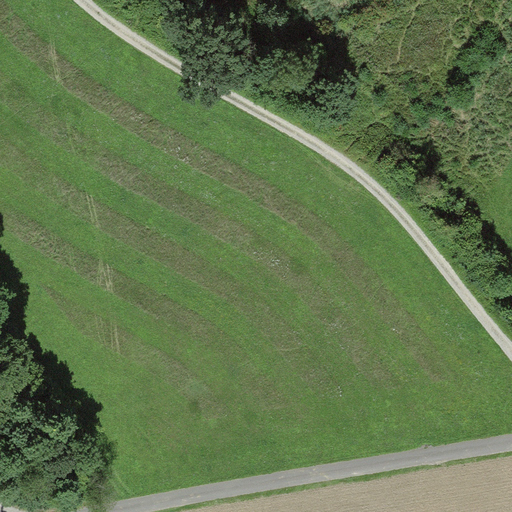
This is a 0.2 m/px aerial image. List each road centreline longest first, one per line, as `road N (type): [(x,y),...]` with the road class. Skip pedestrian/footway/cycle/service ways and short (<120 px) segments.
road 1 (track): [(80,0),(281,118),(396,200),(511,351)]
road 2 (unclassified): [(511,430),(91,511)]
